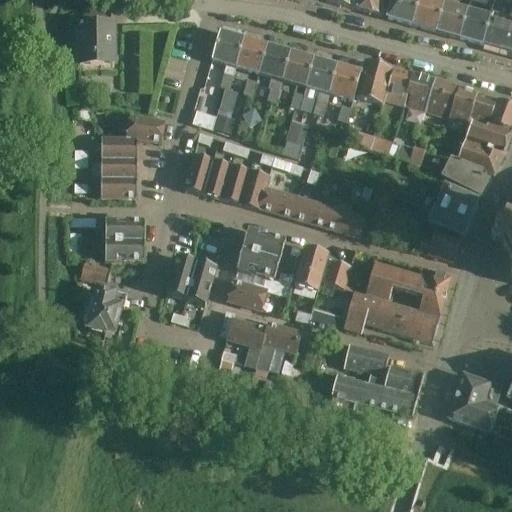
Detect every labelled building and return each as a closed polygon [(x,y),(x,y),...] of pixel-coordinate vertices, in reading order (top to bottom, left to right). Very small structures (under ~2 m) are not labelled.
[(353,10),(355,0),(324,0),(324,3),(352,10),(353,10)] [(379,17),(383,0),(355,0),(353,10),(379,17)] [(392,0),(386,20),(410,27),(418,0),(392,0)] [(434,34),(443,6),(422,0),(418,0),(410,27),(434,34)] [(490,0),(471,0),(471,3),(491,10),(492,5),(494,1),(490,0)] [(489,15),(491,16),(511,21),(511,2),(502,0),(500,7),(492,5),(491,10),(489,15)] [(434,34),(458,41),(467,12),(443,6),(434,34)] [(81,11),(82,28),(71,29),(71,21),(70,21),(71,69),(113,69),(113,27),(110,27),(109,10),(81,11)] [(467,12),(458,41),(482,47),(490,19),(468,13),(467,12)] [(482,47),(510,55),(511,47),(511,21),(491,16),(490,19),(482,47)] [(225,67),(223,76),(219,90),(228,93),(232,79),(232,78),(235,70),(243,42),(219,35),(211,63),(225,67)] [(266,48),(243,42),(235,70),(258,77),(266,48)] [(275,106),(282,83),(290,55),(266,48),(258,77),(270,80),(267,92),(269,93),(266,104),(273,106),(275,106)] [(313,62),(290,55),(282,83),(305,90),(313,62)] [(322,119),(329,97),(337,68),(313,62),(305,90),(319,94),(312,116),(322,119)] [(365,63),(360,82),(356,100),(383,107),(385,102),(387,94),(386,92),(393,71),(365,63)] [(360,75),(337,68),(329,97),(352,103),(360,75)] [(387,94),(385,102),(404,108),(413,77),(393,71),(386,92),(387,94)] [(413,77),(404,108),(424,113),(434,83),(413,77)] [(96,81),(83,81),(84,98),(96,101),(96,81)] [(252,99),(256,84),(247,82),(243,97),(252,99)] [(434,83),(424,113),(448,120),(459,91),(434,83)] [(448,120),(445,129),(444,130),(461,135),(462,131),(465,132),(468,125),(476,96),(459,91),(448,120)] [(300,113),(304,98),(294,95),(290,110),(300,113)] [(486,133),(488,124),(495,103),(476,96),(468,125),(486,133)] [(511,108),(495,103),(488,124),(511,134),(511,133),(511,108)] [(341,108),(337,123),(346,126),(351,111),(341,108)] [(91,114),(78,112),(77,121),(89,123),(91,114)] [(196,114),(192,127),(211,134),(215,121),(196,114)] [(218,118),(214,132),(230,137),(234,123),(218,118)] [(160,146),(164,126),(129,120),(125,142),(136,142),(160,146)] [(291,124),(288,135),(282,157),(298,162),(305,140),(308,129),(291,124)] [(468,125),(465,132),(469,133),(456,164),(485,175),(493,179),(503,156),(511,134),(488,124),(486,133),(468,125)] [(199,136),(197,145),(210,148),(212,140),(199,136)] [(355,148),(369,152),(372,140),(358,136),(355,148)] [(392,146),(372,140),(369,152),(389,158),(392,146)] [(136,162),(136,142),(125,142),(125,143),(100,142),(100,161),(136,162)] [(222,153),(234,156),(237,149),(225,145),(222,153)] [(389,158),(396,161),(409,165),(412,151),(399,148),(392,146),(389,158)] [(237,149),(234,156),(246,160),(249,152),(237,149)] [(424,153),(412,151),(409,165),(418,168),(424,153)] [(259,164),(272,168),(274,161),(262,157),(259,164)] [(212,163),(193,158),(183,192),(202,198),(212,163)] [(87,161),(74,161),(74,171),(87,171),(87,161)] [(100,181),(136,182),(136,162),(100,161),(100,181)] [(485,175),(456,164),(450,162),(441,179),(442,179),(462,190),(479,199),(487,184),(482,181),(485,175)] [(202,198),(221,203),(231,169),(212,163),(202,198)] [(409,165),(408,173),(417,176),(418,168),(409,165)] [(303,170),(291,167),(289,174),(300,178),(303,170)] [(221,203),(240,208),(249,174),(231,169),(221,203)] [(318,176),(310,173),(306,184),(314,187),(318,176)] [(258,214),(259,212),(266,190),(265,190),(268,180),(249,174),(240,208),(258,214)] [(100,201),(136,202),(136,182),(100,181),(100,201)] [(430,228),(436,230),(461,238),(476,203),(458,195),(439,186),(432,203),(426,200),(421,211),(428,214),(429,224),(431,225),(430,228)] [(74,187),(74,196),(86,196),(87,187),(74,187)] [(259,212),(292,222),(299,200),(266,190),(259,212)] [(364,191),(361,200),(360,202),(368,204),(371,193),(364,191)] [(376,194),(369,219),(381,222),(388,197),(376,194)] [(292,222),(325,231),(332,209),(299,200),(292,222)] [(511,209),(509,211),(507,207),(504,208),(506,212),(498,217),(500,222),(494,225),(492,231),(494,233),(489,236),(493,243),(498,241),(511,269),(511,274),(509,276),(511,281),(511,209)] [(325,231),(358,241),(365,219),(332,209),(325,231)] [(82,221),(70,221),(70,230),(82,230),(82,221)] [(82,221),(82,230),(95,230),(95,221),(82,221)] [(104,265),(143,265),(144,226),(104,225),(104,265)] [(432,243),(422,239),(417,255),(452,266),(461,238),(436,230),(432,243)] [(261,293),(232,284),(226,304),(261,314),(266,295),(286,300),(287,297),(292,279),(280,275),(277,283),(274,282),(285,245),(247,234),(236,272),(265,281),(261,293)] [(69,235),(69,243),(78,243),(78,235),(69,235)] [(78,252),(78,243),(69,243),(69,252),(78,252)] [(300,251),(292,249),(289,257),(297,260),(300,251)] [(319,285),(325,287),(332,264),(326,262),(328,257),(304,250),(293,289),(316,295),(319,285)] [(177,260),(166,298),(204,309),(215,271),(177,260)] [(344,292),(344,291),(355,294),(356,291),(345,288),(350,269),(332,264),(325,287),(344,292)] [(80,280),(106,287),(110,272),(84,266),(80,280)] [(427,282),(374,266),(364,298),(388,305),(391,294),(392,291),(422,300),(427,282)] [(422,300),(418,314),(440,320),(451,280),(429,274),(427,282),(422,300)] [(105,335),(113,337),(120,312),(123,313),(126,301),(98,293),(87,332),(104,337),(105,335)] [(353,295),(343,332),(360,337),(363,327),(432,348),(440,321),(353,295)] [(312,312),(309,322),(336,330),(339,320),(312,312)] [(310,317),(296,313),(294,323),(307,327),(310,317)] [(227,341),(226,343),(259,352),(265,333),(232,323),(234,317),(226,315),(218,339),(227,341)] [(170,325),(178,327),(181,319),(173,316),(170,325)] [(178,327),(187,330),(189,321),(181,319),(178,327)] [(259,352),(254,372),(255,372),(266,376),(273,350),(295,357),(301,337),(267,327),(265,333),(259,352)] [(372,375),(368,387),(417,400),(422,379),(385,369),(388,359),(350,349),(345,369),(361,373),(361,372),(372,375)] [(223,354),(220,363),(232,366),(235,358),(223,354)] [(303,370),(302,371),(307,372),(307,371),(318,374),(320,363),(305,359),(305,362),(304,362),(302,370),(303,370)] [(286,364),(282,377),(290,378),(293,365),(286,364)] [(310,381),(305,380),(307,372),(302,371),(296,399),(305,401),(305,403),(330,409),(330,410),(352,416),(355,407),(412,421),(417,400),(368,387),(338,379),(333,399),(307,392),(310,381)] [(447,421),(486,434),(489,423),(500,391),(462,377),(447,421)] [(511,433),(498,428),(495,437),(492,446),(511,453),(511,433)]
